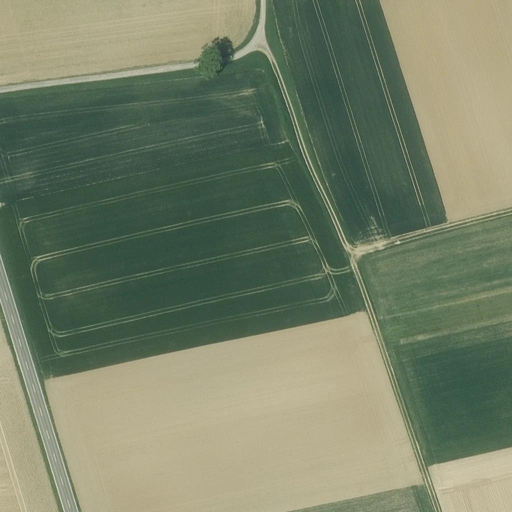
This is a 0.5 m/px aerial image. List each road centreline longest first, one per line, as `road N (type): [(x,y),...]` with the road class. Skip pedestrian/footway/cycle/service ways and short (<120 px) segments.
road 1 (track): [(259,42),(350,254),(511,212)]
road 2 (track): [(0,91),(232,57),(259,42),(262,0)]
road 3 (track): [(439,511),(350,254)]
road 4 (secondary): [(70,511),(0,280)]
